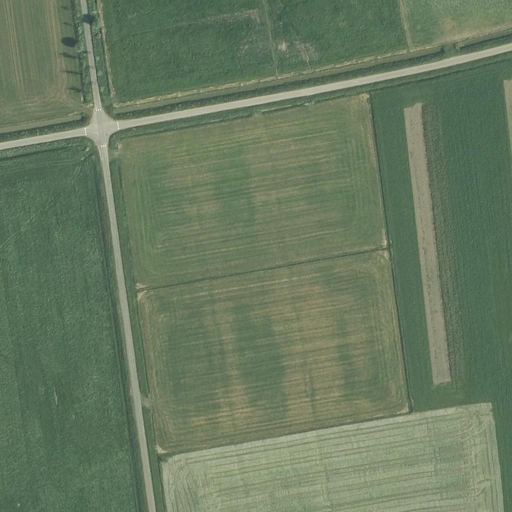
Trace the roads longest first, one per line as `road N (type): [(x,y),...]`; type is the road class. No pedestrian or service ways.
road 1 (unclassified): [(101,123),(511,40)]
road 2 (unclassified): [(153,511),(101,123)]
road 3 (unclassified): [(101,123),(84,0)]
